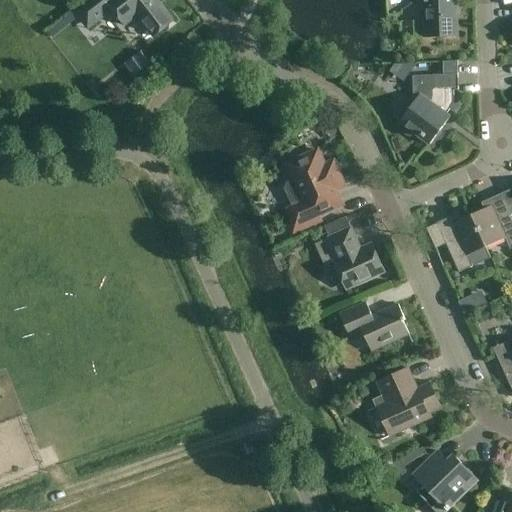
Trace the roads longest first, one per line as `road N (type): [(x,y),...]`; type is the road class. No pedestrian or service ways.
road 1 (unclassified): [(311,511),(164,181),(121,152),(0,154)]
road 2 (residential): [(391,212),(340,110),(254,61),(201,0)]
road 3 (residential): [(391,212),(491,165),(500,144),(489,110),(484,0)]
road 4 (residential): [(511,428),(473,396),(391,212)]
road 5 (track): [(55,468),(67,491),(270,419)]
